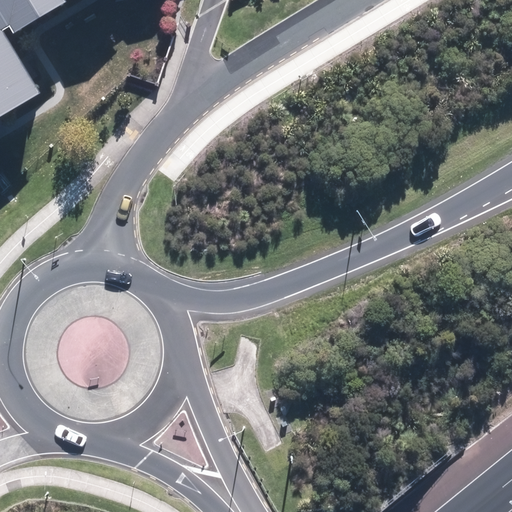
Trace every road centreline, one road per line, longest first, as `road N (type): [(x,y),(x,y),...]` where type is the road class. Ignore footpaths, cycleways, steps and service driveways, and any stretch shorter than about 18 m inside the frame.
road 1 (motorway): [(166,313),(254,297),(319,273),(511,175)]
road 2 (secondary): [(13,335),(46,285),(74,272),(130,278),(166,313)]
road 3 (secondary): [(175,338),(243,511)]
road 4 (secondary): [(217,511),(109,432)]
road 5 (secondary): [(175,338),(168,388),(133,424),(109,432)]
